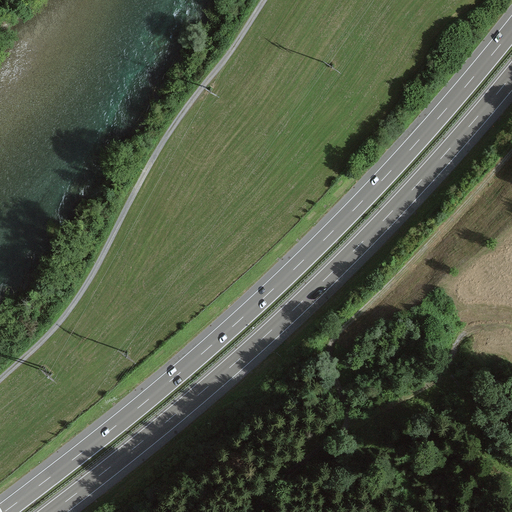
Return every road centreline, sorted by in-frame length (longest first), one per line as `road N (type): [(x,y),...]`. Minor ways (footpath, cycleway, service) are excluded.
road 1 (motorway): [(511,29),(297,265),(3,511)]
road 2 (motorway): [(53,511),(297,306),(511,76)]
road 3 (track): [(0,379),(64,318),(164,139),(265,0)]
